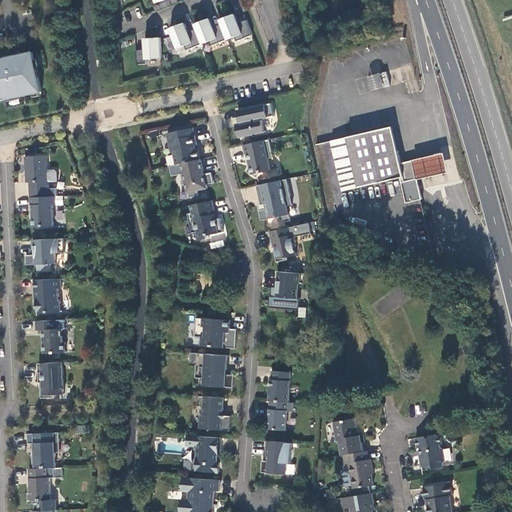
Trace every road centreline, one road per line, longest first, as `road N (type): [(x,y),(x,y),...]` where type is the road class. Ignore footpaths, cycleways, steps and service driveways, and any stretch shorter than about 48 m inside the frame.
road 1 (residential): [(207,91),(254,269),(244,501),(272,510)]
road 2 (trunk): [(424,0),(511,289)]
road 3 (residential): [(6,136),(10,399),(0,427)]
road 4 (residential): [(6,136),(207,91)]
road 5 (trunk): [(511,194),(451,0)]
road 6 (residential): [(207,91),(291,70),(270,0)]
